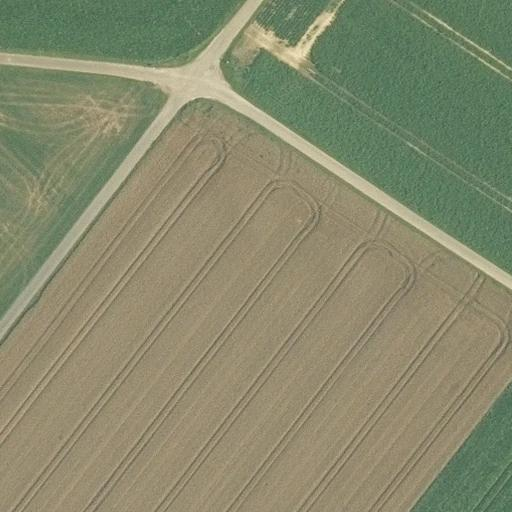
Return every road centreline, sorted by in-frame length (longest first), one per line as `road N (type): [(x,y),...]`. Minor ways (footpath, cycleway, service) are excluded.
road 1 (unclassified): [(193,76),(511,287)]
road 2 (unclassified): [(193,76),(0,330)]
road 3 (unclassified): [(0,54),(193,76)]
